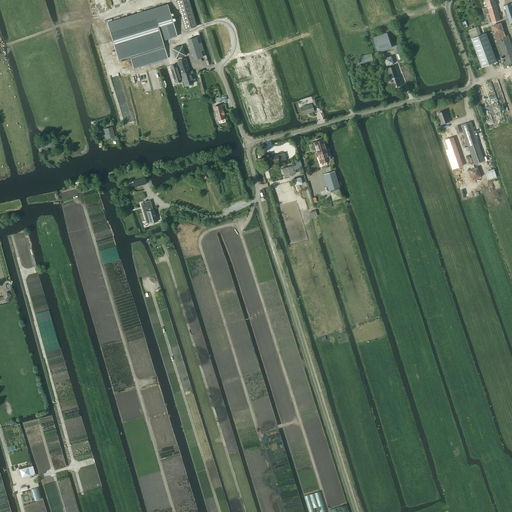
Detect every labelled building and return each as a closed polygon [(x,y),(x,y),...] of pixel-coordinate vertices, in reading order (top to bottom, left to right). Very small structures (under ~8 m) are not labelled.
[(175,0),(185,30),(196,26),(188,0),(175,0)] [(482,9),(484,15),(489,13),(492,23),(501,20),(494,0),(484,0),(487,7),(482,9)] [(167,5),(107,24),(119,61),(130,57),(133,69),(167,58),(162,40),(176,35),(167,5)] [(478,26),(468,30),(471,39),(481,35),(478,26)] [(387,33),(373,37),(377,50),(391,46),(387,33)] [(486,34),(471,39),(482,67),(497,62),(486,34)] [(497,39),(496,39),(506,66),(511,63),(511,46),(508,35),(505,36),(497,39)] [(196,37),(188,40),(194,60),(202,57),(200,51),(203,50),(200,43),(198,44),(196,37)] [(398,54),(397,54),(399,60),(406,57),(401,44),(397,45),(398,48),(396,48),(398,54)] [(175,58),(185,55),(182,45),(172,48),(175,58)] [(371,53),(359,56),(361,64),(373,61),(371,53)] [(176,65),(170,67),(175,83),(181,81),(183,80),(184,86),(193,83),(192,80),(195,80),(192,71),(190,72),(185,58),(177,61),(179,69),(177,69),(176,65)] [(390,77),(387,78),(388,82),(391,81),(393,88),(402,85),(395,66),(387,68),(390,77)] [(311,104),(300,107),(303,115),(313,111),(311,104)] [(217,116),(216,116),(216,117),(216,119),(217,119),(218,120),(224,118),(223,114),(224,114),(223,111),(221,105),(214,107),(217,116)] [(438,113),(442,124),(449,121),(446,111),(438,113)] [(471,122),(461,125),(468,146),(471,154),(474,164),(484,161),(471,122)] [(104,129),(107,139),(114,137),(111,127),(104,129)] [(453,137),(446,140),(449,149),(446,150),(447,153),(457,150),(453,137)] [(42,141),(44,147),(54,144),(52,138),(42,141)] [(317,152),(317,153),(326,150),(322,140),(314,143),(317,152)] [(317,152),(315,153),(316,157),(318,156),(320,163),(329,161),(329,159),(330,158),(329,157),(329,156),(328,157),(326,150),(317,153),(317,152)] [(271,154),(264,155),(267,169),(274,167),(274,165),(280,163),(279,161),(286,159),(284,153),(271,157),(271,154)] [(294,166),(282,169),(284,178),(295,175),(294,174),(296,173),(295,169),(302,167),(300,159),(292,161),(294,166)] [(324,175),(327,185),(337,182),(334,171),(324,175)] [(300,177),(293,179),(295,186),(302,183),(300,177)] [(135,187),(146,184),(144,178),(133,181),(135,187)] [(327,185),(329,192),(332,200),(341,198),(339,189),(337,182),(327,185)] [(146,211),(150,224),(158,221),(154,209),(146,211)] [(0,304),(7,303),(11,295),(6,291),(3,297),(0,297),(0,304)] [(32,466),(20,469),(22,477),(34,474),(32,466)] [(34,501),(42,499),(38,487),(30,490),(31,493),(34,501)]
